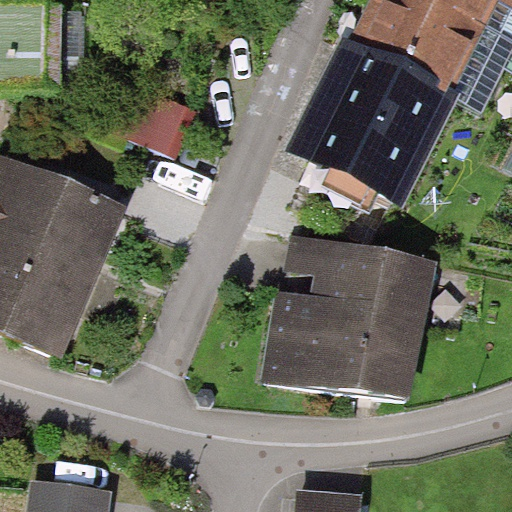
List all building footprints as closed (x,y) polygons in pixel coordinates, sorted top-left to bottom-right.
[(511,0),(376,0),(349,54),(449,107),(497,15),(511,23),(511,0)] [(0,24),(0,101),(60,100),(58,23),(0,24)] [(449,107),(349,54),(290,164),(391,217),(449,107)] [(177,154),(198,107),(155,89),(135,136),(177,154)] [(0,351),(64,380),(132,227),(0,169),(0,351)] [(408,416),(437,271),(293,242),(264,387),(408,416)] [(27,511),(112,511),(114,507),(30,496),(27,511)] [(373,511),(374,503),(308,499),(307,511),(373,511)]
